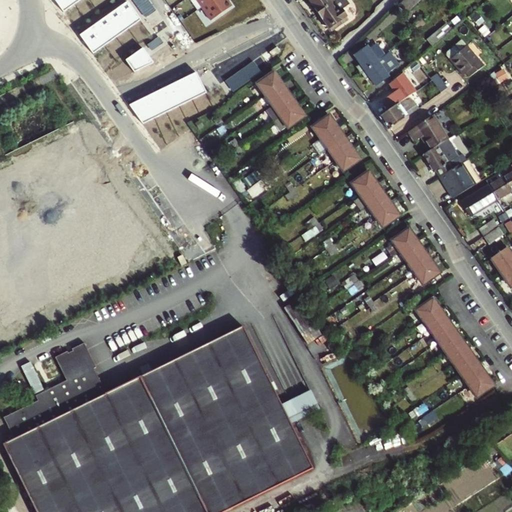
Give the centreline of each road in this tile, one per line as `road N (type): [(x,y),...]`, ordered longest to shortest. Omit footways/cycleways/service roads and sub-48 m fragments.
road 1 (residential): [(511,337),(286,14)]
road 2 (track): [(507,384),(435,438),(318,476)]
road 3 (residential): [(108,99),(286,14)]
road 4 (residential): [(108,99),(153,162),(225,200)]
